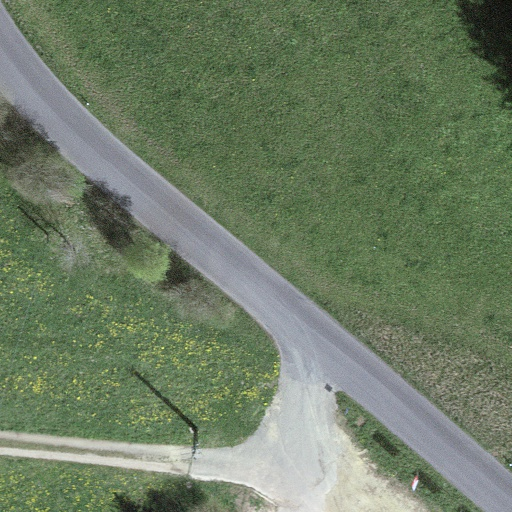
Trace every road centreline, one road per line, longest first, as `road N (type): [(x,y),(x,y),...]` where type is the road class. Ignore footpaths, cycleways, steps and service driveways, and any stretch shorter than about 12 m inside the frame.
road 1 (tertiary): [(0,46),(112,167),(511,508)]
road 2 (track): [(268,476),(0,457)]
